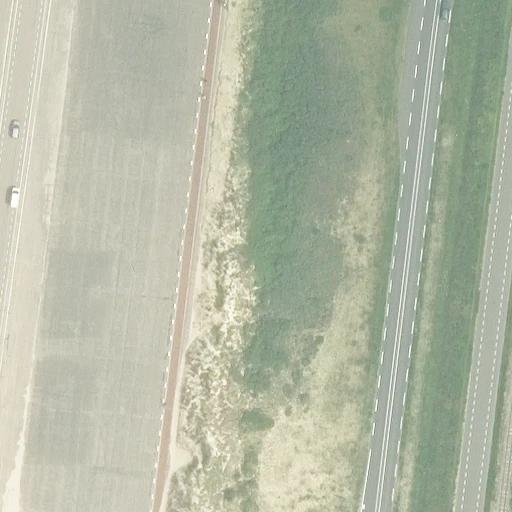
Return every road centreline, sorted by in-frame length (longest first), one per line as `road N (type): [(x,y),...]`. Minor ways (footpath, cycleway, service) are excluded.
road 1 (primary): [(377,511),(438,0)]
road 2 (tertiary): [(466,511),(511,129)]
road 3 (unclassified): [(0,244),(31,0)]
